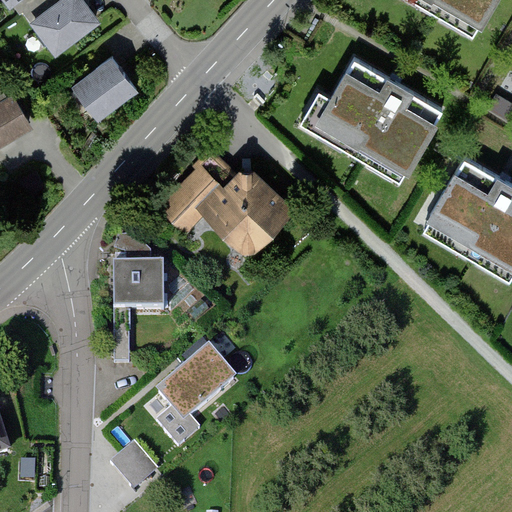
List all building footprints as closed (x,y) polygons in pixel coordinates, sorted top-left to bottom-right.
[(8,0),(20,14),(23,12),(38,0),(8,0)] [(36,23),(57,50),(98,19),(88,6),(88,0),(38,0),(23,12),(33,25),(36,23)] [(494,0),(445,0),(482,21),(494,0)] [(74,85),(99,117),(137,88),(113,56),(74,85)] [(443,108),(355,57),(321,116),(409,167),(443,108)] [(0,140),(30,122),(14,95),(10,98),(0,81),(0,140)] [(251,256),(296,208),(250,164),(236,179),(211,155),(165,204),(182,220),(198,203),(202,206),(209,199),(214,204),(205,212),(251,256)] [(511,183),(466,156),(431,214),(511,261),(511,183)] [(126,265),(114,266),(114,311),(165,310),(165,265),(152,265),(152,252),(136,236),(120,237),(114,251),(126,254),(126,265)] [(129,333),(114,333),(114,364),(129,363),(129,333)] [(159,394),(184,423),(234,380),(209,350),(159,394)] [(0,453),(8,451),(0,425),(0,453)] [(155,467),(135,443),(111,463),(131,487),(155,467)]
